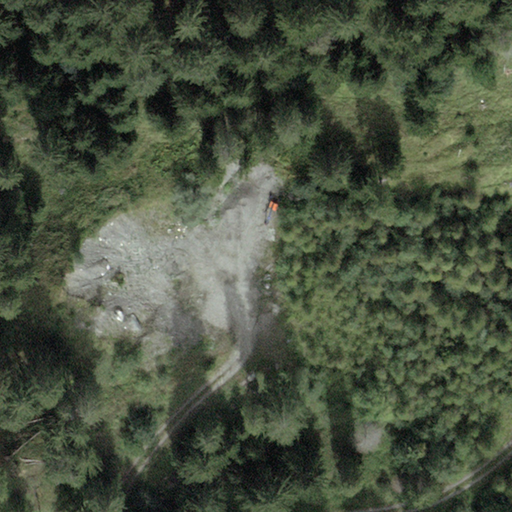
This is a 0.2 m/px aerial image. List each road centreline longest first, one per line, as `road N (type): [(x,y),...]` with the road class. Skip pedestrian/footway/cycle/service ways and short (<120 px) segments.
road 1 (track): [(263,334),(140,460),(107,511)]
road 2 (track): [(511,449),(443,493),(392,511)]
